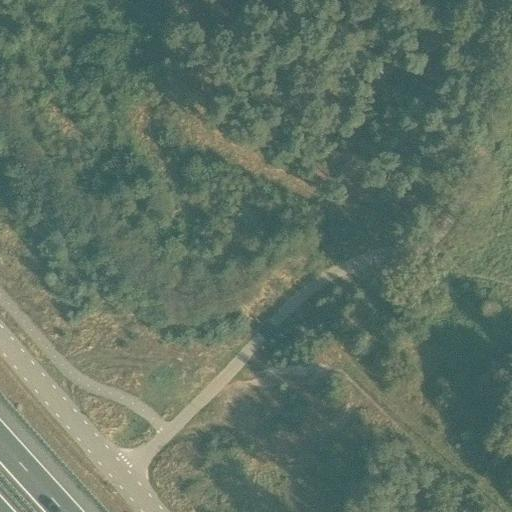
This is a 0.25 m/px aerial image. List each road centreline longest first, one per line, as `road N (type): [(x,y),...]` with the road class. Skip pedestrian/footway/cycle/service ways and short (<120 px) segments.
road 1 (unclassified): [(511,106),(435,237),(310,285),(164,436),(116,473)]
road 2 (tertiary): [(116,473),(0,339)]
